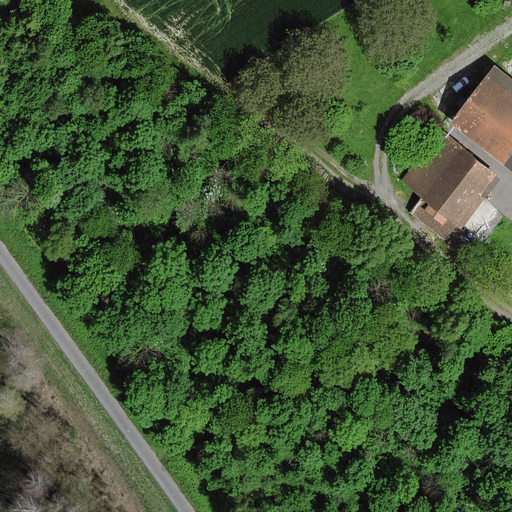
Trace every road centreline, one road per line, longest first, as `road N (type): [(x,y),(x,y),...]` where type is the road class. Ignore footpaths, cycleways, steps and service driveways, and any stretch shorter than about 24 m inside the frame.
road 1 (track): [(511,312),(408,235),(380,173),(388,125),(400,108),(511,27)]
road 2 (track): [(0,248),(187,511)]
